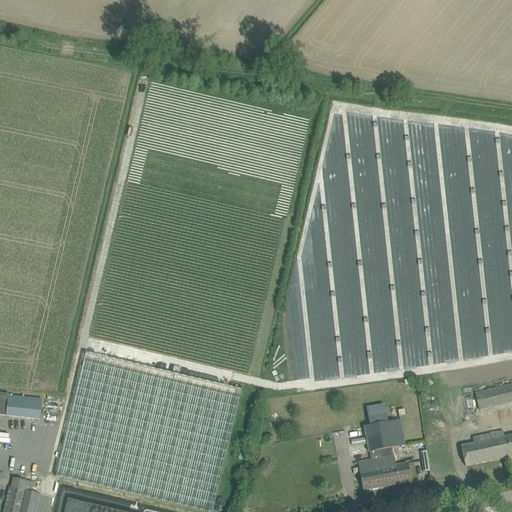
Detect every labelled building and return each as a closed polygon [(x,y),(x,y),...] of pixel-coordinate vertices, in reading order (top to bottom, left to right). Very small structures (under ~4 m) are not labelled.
[(239,32),(245,33),(246,24),(243,24),(244,14),(235,12),(233,35),(227,34),(226,42),(238,43),(239,32)] [(62,478),(206,511),(212,511),(242,386),(73,346),(61,394),(43,473),(62,478)] [(302,366),(304,373),(320,367),(317,360),(302,366)] [(511,385),(476,393),(480,411),(511,403),(511,385)] [(0,415),(7,416),(7,417),(40,420),(42,401),(8,397),(9,394),(0,393),(0,415)] [(511,409),(481,415),(484,430),(511,424),(511,409)] [(383,456),(393,454),(392,448),(405,446),(400,421),(394,422),(392,413),(374,416),(375,425),(365,427),(371,460),(359,462),(364,491),(392,485),(389,468),(385,468),(383,456)] [(461,447),(464,457),(466,467),(511,456),(511,436),(505,438),(503,431),(473,438),(474,444),(461,447)] [(395,466),(393,454),(383,456),(385,468),(389,468),(392,485),(411,482),(408,464),(395,466)] [(263,473),(270,464),(265,459),(257,468),(263,473)] [(4,511),(36,511),(41,495),(32,493),(34,483),(13,478),(11,488),(10,488),(4,511)]
